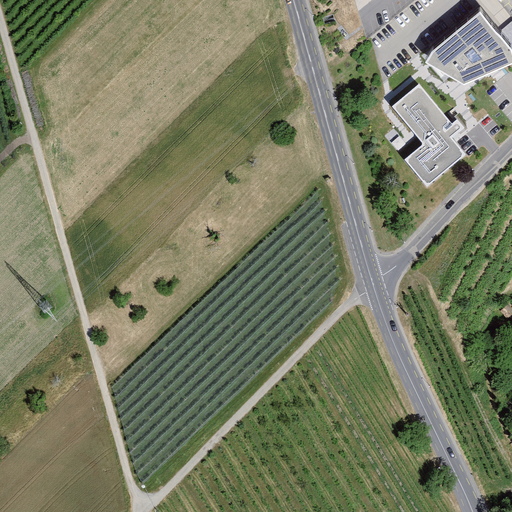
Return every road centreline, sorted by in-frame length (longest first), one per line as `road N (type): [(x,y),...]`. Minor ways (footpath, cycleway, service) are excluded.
road 1 (unclassified): [(0,21),(137,511)]
road 2 (unclassified): [(151,511),(373,285)]
road 3 (secondary): [(373,285),(294,0)]
road 4 (secondary): [(472,511),(373,285)]
road 5 (unclassified): [(373,285),(511,143)]
